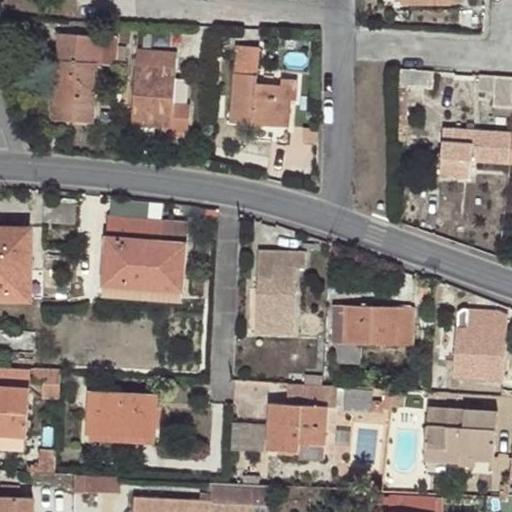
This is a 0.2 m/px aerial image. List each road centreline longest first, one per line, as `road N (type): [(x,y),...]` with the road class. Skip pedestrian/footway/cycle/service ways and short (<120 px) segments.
road 1 (residential): [(92,0),(332,14)]
road 2 (residential): [(6,165),(229,191)]
road 3 (residential): [(229,191),(218,397)]
road 4 (residential): [(331,225),(511,289)]
road 5 (residential): [(511,42),(489,52),(332,47)]
road 6 (residential): [(332,47),(331,225)]
